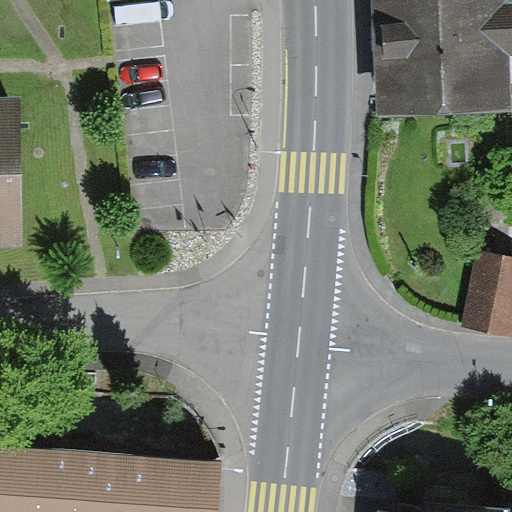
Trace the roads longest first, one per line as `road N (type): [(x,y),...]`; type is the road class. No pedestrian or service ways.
road 1 (secondary): [(316,0),(315,171),(300,340)]
road 2 (residential): [(300,340),(0,330)]
road 3 (residential): [(511,351),(300,340)]
road 4 (secondary): [(300,340),(283,511)]
